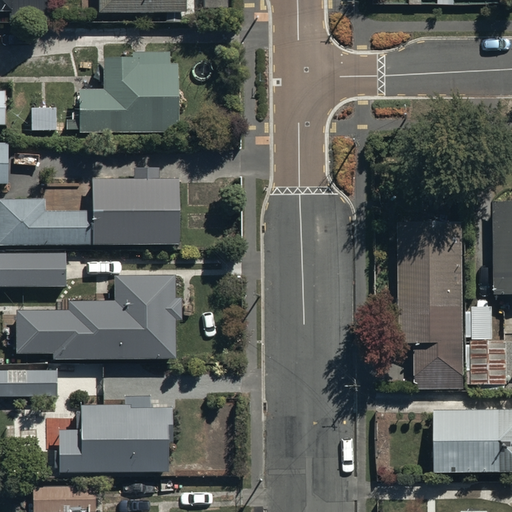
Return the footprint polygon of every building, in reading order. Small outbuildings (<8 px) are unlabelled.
[(0,0),(0,7),(10,8),(10,19),(49,19),(49,0),(0,0)] [(100,0),(100,8),(185,8),(185,0),(100,0)] [(80,126),(80,129),(178,128),(178,61),(170,61),(170,50),(135,50),(135,56),(104,56),(104,87),(80,87),(80,109),(67,109),(67,126),(80,126)] [(56,104),(32,105),(32,128),(57,127),(56,104)] [(8,138),(0,138),(0,180),(8,181),(8,138)] [(94,208),(94,241),(178,240),(177,175),(159,175),(159,164),(135,164),(135,175),(93,175),(94,208)] [(0,241),(94,241),(94,208),(47,208),(46,195),(0,195),(0,241)] [(511,200),(490,201),(490,290),(511,290),(511,200)] [(464,217),(395,217),(393,341),(414,341),(414,387),(464,387),(464,217)] [(66,249),(0,250),(0,283),(66,283),(66,249)] [(53,349),(53,354),(176,354),(175,316),(181,316),(181,295),(176,295),(176,272),(114,273),(115,297),(69,297),(69,307),(17,307),(17,349),(53,349)] [(470,303),(470,382),(506,382),(506,336),(492,336),(492,303),(470,303)] [(9,367),(0,366),(0,393),(57,394),(57,367),(28,367),(28,362),(9,362),(9,367)] [(59,426),(59,468),(168,467),(168,419),(172,419),(171,404),(151,404),(151,392),(126,392),(126,401),(81,401),(81,426),(59,426)] [(511,405),(433,407),(433,470),(511,468),(511,405)] [(96,483),(33,483),(33,511),(96,511),(96,483)]
